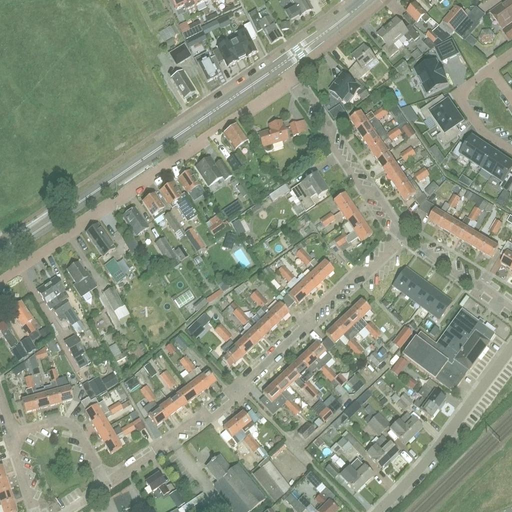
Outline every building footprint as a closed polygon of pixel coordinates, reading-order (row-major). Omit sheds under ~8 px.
[(168,0),(165,0),(157,4),(162,13),(172,7),(168,0)] [(180,0),(169,0),(175,10),(183,6),(180,0)] [(180,0),(183,6),(185,10),(194,6),(191,0),(180,0)] [(289,22),(299,16),(299,17),(310,11),(313,9),(307,0),(306,0),(305,1),(304,0),(289,0),(293,7),(284,11),(289,22)] [(511,0),(510,0),(509,1),(508,0),(506,0),(490,12),(502,30),(511,22),(511,0)] [(430,20),(426,15),(426,14),(415,4),(406,12),(417,23),(421,19),(426,24),(430,20)] [(454,33),(468,17),(456,7),(439,27),(451,37),(454,33)] [(256,10),(249,15),(258,32),(262,30),(271,44),(281,38),(271,21),(264,11),(258,15),(256,10)] [(458,37),(463,40),(470,32),(476,25),(472,21),(468,17),(454,33),(458,37)] [(390,23),(387,26),(399,40),(403,36),(409,42),(412,40),(414,42),(420,37),(410,26),(405,30),(396,19),(391,23),(390,23)] [(173,21),(161,28),(167,38),(179,31),(173,21)] [(110,22),(97,29),(101,34),(113,27),(110,22)] [(4,26),(0,28),(0,41),(9,36),(4,26)] [(399,40),(387,26),(382,30),(383,30),(377,35),(386,45),(381,49),(389,59),(404,46),(398,40),(399,40)] [(489,30),(481,31),(478,38),(483,45),(491,44),(494,36),(489,30)] [(434,34),(431,31),(428,34),(425,36),(428,38),(433,43),(434,42),(438,38),(434,34)] [(257,53),(247,33),(236,39),(245,58),(246,59),(257,53)] [(9,36),(0,41),(0,53),(15,45),(9,36)] [(102,36),(85,47),(91,56),(108,46),(102,36)] [(433,43),(428,38),(423,43),(430,50),(435,46),(433,43)] [(237,62),(245,58),(236,39),(228,43),(237,62)] [(441,46),(442,48),(447,60),(458,54),(452,41),(443,45),(441,46)] [(226,68),(237,63),(237,62),(228,43),(217,48),(217,50),(212,52),(218,64),(223,61),(226,68)] [(168,54),(176,67),(192,57),(184,44),(168,54)] [(15,45),(0,53),(0,58),(4,65),(21,55),(15,45)] [(108,46),(91,56),(96,66),(113,56),(108,46)] [(370,71),(366,67),(375,60),(364,46),(352,56),(357,63),(348,72),(363,87),(365,85),(360,79),(370,71)] [(154,53),(160,63),(166,59),(160,49),(154,53)] [(208,60),(207,57),(204,52),(202,53),(203,55),(194,60),(197,66),(206,83),(218,77),(209,60),(208,60)] [(113,56),(96,66),(102,75),(119,65),(113,56)] [(399,74),(408,67),(403,60),(394,68),(399,74)] [(420,73),(417,75),(422,86),(428,84),(432,92),(447,84),(436,61),(418,69),(420,73)] [(119,65),(102,75),(108,85),(125,75),(119,65)] [(150,70),(144,73),(151,84),(157,81),(150,70)] [(167,79),(181,101),(196,92),(182,70),(167,79)] [(45,73),(28,83),(34,93),(51,82),(45,73)] [(339,98),(342,100),(348,92),(353,96),(360,88),(343,75),(330,91),(333,93),(331,96),(337,100),(339,98)] [(127,77),(116,83),(119,88),(130,82),(127,77)] [(51,82),(34,93),(39,102),(56,92),(51,82)] [(130,82),(119,88),(122,94),(133,88),(130,82)] [(354,96),(359,103),(369,96),(364,89),(354,96)] [(56,92),(39,102),(45,111),(62,101),(56,92)] [(374,104),(384,97),(381,92),(372,98),(373,99),(372,100),(374,104)] [(150,94),(139,102),(152,120),(162,113),(150,94)] [(62,101),(45,111),(51,121),(63,114),(64,113),(68,111),(62,101)] [(436,126),(455,112),(454,110),(456,109),(451,103),(450,104),(448,101),(438,109),(433,102),(420,112),(426,121),(430,118),(436,126)] [(139,102),(129,109),(141,127),(152,120),(139,102)] [(388,114),(384,107),(379,111),(380,113),(379,113),(381,116),(382,118),(388,114)] [(411,112),(408,107),(400,109),(405,116),(411,112)] [(361,113),(350,120),(356,129),(374,117),(376,120),(377,121),(382,118),(381,116),(379,113),(380,113),(379,111),(373,115),(371,113),(364,118),(361,113)] [(457,114),(455,112),(436,126),(441,134),(437,137),(444,147),(458,137),(453,130),(463,123),(461,121),(463,120),(458,113),(457,114)] [(63,114),(53,120),(56,125),(67,119),(64,113),(63,114)] [(363,140),(382,127),(377,121),(376,120),(374,117),(356,129),(363,140)] [(67,119),(56,125),(59,131),(70,125),(67,119)] [(273,148),(272,144),(287,139),(283,127),(282,128),(280,122),(269,126),(271,131),(258,135),(262,147),(263,147),(264,151),(265,152),(268,153),(271,152),(272,151),(273,150),(273,148)] [(300,135),(296,123),(289,125),(292,137),(300,135)] [(408,125),(402,130),(404,133),(409,140),(415,136),(412,130),(408,125)] [(236,126),(223,135),(235,151),(247,142),(236,126)] [(3,127),(0,129),(0,144),(10,135),(3,127)] [(382,127),(363,140),(370,150),(375,146),(381,143),(388,138),(389,139),(390,140),(391,142),(396,139),(393,134),(394,134),(393,131),(387,135),(382,127)] [(397,128),(393,131),(394,134),(393,134),(396,139),(402,135),(401,134),(399,131),(397,128)] [(10,135),(0,144),(0,153),(3,157),(10,150),(11,150),(18,144),(10,135)] [(88,135),(77,142),(89,160),(100,153),(88,135)] [(389,139),(388,138),(381,143),(375,146),(370,150),(377,160),(393,149),(390,146),(393,144),(391,142),(390,140),(389,139)] [(461,156),(471,163),(483,145),(472,138),(466,147),(460,143),(452,155),(459,159),(461,156)] [(11,150),(10,150),(15,155),(24,147),(20,142),(11,150)] [(77,142),(66,149),(71,156),(79,168),(89,160),(77,142)] [(64,145),(58,149),(65,160),(71,156),(66,149),(64,145)] [(483,145),(471,163),(481,170),(493,152),(483,145)] [(24,147),(15,155),(19,161),(29,152),(24,147)] [(412,148),(406,151),(408,154),(407,155),(409,158),(404,161),(405,162),(416,155),(412,148)] [(393,149),(377,160),(383,170),(395,163),(389,154),(393,151),(393,149)] [(52,150),(46,154),(49,158),(53,165),(59,161),(52,150)] [(317,161),(326,156),(324,151),(315,157),(317,161)] [(408,154),(406,151),(401,155),(404,161),(409,158),(407,155),(408,154)] [(492,177),(504,159),(493,152),(481,170),(492,177)] [(245,165),(237,154),(226,161),(234,172),(245,165)] [(441,155),(435,160),(440,166),(444,160),(441,155)] [(49,158),(38,165),(51,184),(61,176),(53,165),(49,158)] [(197,166),(196,168),(208,187),(222,177),(225,181),(231,176),(224,166),(218,170),(215,165),(210,158),(203,163),(202,161),(197,164),(197,166)] [(511,170),(511,164),(504,159),(492,177),(502,183),(499,187),(507,193),(511,184),(511,175),(509,174),(511,170)] [(402,173),(395,163),(383,170),(390,181),(402,173)] [(38,165),(28,173),(40,191),(51,184),(38,165)] [(423,179),(418,182),(419,183),(430,176),(425,169),(420,172),(422,175),(421,176),(423,179)] [(182,177),(178,179),(187,194),(189,197),(195,193),(198,196),(204,192),(190,172),(188,173),(187,170),(181,174),(182,177)] [(422,175),(420,172),(414,176),(418,182),(423,179),(421,176),(422,175)] [(409,184),(402,173),(390,181),(398,192),(409,184)] [(310,199),(316,195),(317,198),(327,192),(316,175),(301,185),(291,192),(305,213),(315,206),(310,199)] [(461,177),(458,182),(463,186),(467,180),(461,177)] [(238,185),(234,179),(230,183),(233,188),(238,185)] [(398,192),(405,202),(413,196),(416,200),(422,195),(413,181),(409,184),(398,192)] [(184,194),(181,196),(172,183),(160,192),(169,205),(169,206),(171,209),(176,206),(187,223),(198,216),(192,206),(188,201),(184,194)] [(285,185),(269,196),(273,202),(280,197),(281,198),(289,192),(285,185)] [(247,195),(240,186),(235,189),(237,192),(236,193),(241,199),(247,195)] [(464,198),(469,201),(473,194),(467,192),(464,198)] [(340,212),(351,205),(344,194),(333,202),(340,212)] [(163,209),(154,195),(142,203),(151,217),(154,221),(164,214),(163,209)] [(453,196),(450,200),(454,202),(453,203),(456,205),(460,200),(455,197),(453,196)] [(454,202),(450,200),(448,205),(445,204),(440,213),(436,210),(437,208),(431,205),(425,214),(431,217),(428,221),(439,228),(450,208),(453,210),(456,205),(453,203),(454,202)] [(475,208),(472,213),(475,215),(474,216),(478,218),(481,212),(483,212),(488,205),(486,204),(487,203),(483,201),(478,210),(475,208)] [(253,213),(260,208),(258,205),(251,210),(253,213)] [(351,205),(340,212),(347,222),(358,215),(351,205)] [(235,215),(229,207),(221,212),(227,220),(235,215)] [(149,229),(143,222),(135,208),(122,217),(131,230),(136,237),(149,229)] [(449,234),(456,222),(451,220),(456,212),(453,210),(450,208),(439,228),(449,234)] [(163,217),(175,234),(181,230),(170,213),(163,217)] [(456,222),(449,234),(460,240),(471,221),(475,223),(478,218),(474,216),(475,215),(472,213),(468,219),(465,218),(461,225),(456,222)] [(322,225),(333,217),(330,214),(320,221),(322,225)] [(365,225),(358,215),(347,222),(353,232),(365,225)] [(225,229),(216,216),(209,222),(212,226),(207,230),(212,237),(213,237),(215,239),(225,232),(223,230),(225,229)] [(335,221),(333,217),(322,225),(324,228),(335,221)] [(496,221),(495,221),(493,225),(496,227),(495,229),(499,231),(503,225),(499,223),(499,222),(496,220),(496,221)] [(471,221),(460,240),(470,246),(477,235),(473,232),(477,224),(475,223),(471,221)] [(156,233),(164,230),(161,222),(153,224),(156,233)] [(97,224),(85,233),(103,258),(115,249),(97,224)] [(346,237),(330,248),(337,256),(342,252),(338,249),(346,243),(348,245),(357,238),(361,243),(372,236),(365,225),(353,232),(354,233),(346,237)] [(496,227),(493,225),(489,232),(496,236),(499,231),(495,229),(496,227)] [(191,229),(184,234),(190,243),(197,238),(191,229)] [(236,237),(227,234),(222,248),(231,251),(236,237)] [(330,248),(346,237),(344,234),(328,245),(330,248)] [(483,238),(477,235),(470,246),(481,253),(488,241),(490,238),(488,236),(487,239),(484,237),(483,238)] [(124,242),(131,254),(140,249),(132,237),(124,242)] [(176,254),(173,250),(172,250),(164,238),(154,244),(167,264),(176,258),(174,255),(175,254),(176,254)] [(499,248),(488,241),(481,253),(492,259),(499,248)] [(511,249),(510,248),(511,245),(508,243),(500,255),(504,258),(500,264),(511,270),(511,268),(511,249)] [(295,249),(309,264),(312,267),(324,280),(333,272),(324,262),(320,266),(314,260),(312,261),(301,250),(303,248),(301,245),(295,249)] [(176,254),(175,254),(180,262),(188,257),(182,247),(175,252),(173,249),(173,250),(176,254)] [(309,264),(295,249),(291,253),(294,256),(295,256),(306,267),(309,264),(312,267),(307,271),(311,275),(306,279),(315,289),(324,280),(312,267),(309,264)] [(112,260),(103,266),(116,284),(125,278),(112,260)] [(315,289),(306,279),(302,283),(298,279),(297,281),(283,267),(284,266),(278,261),(275,264),(278,267),(306,297),(315,289)] [(86,270),(84,272),(78,263),(67,271),(76,284),(72,286),(80,299),(98,287),(86,270)] [(306,297),(278,267),(275,269),(277,272),(288,284),(286,286),(292,292),(288,296),(287,295),(283,299),(290,307),(295,303),(297,306),(306,297)] [(402,291),(403,291),(414,275),(408,271),(407,272),(405,270),(406,269),(405,268),(391,287),(392,287),(394,288),(398,291),(399,289),(402,291)] [(409,299),(410,300),(423,283),(420,281),(421,280),(414,275),(403,291),(401,294),(403,292),(407,294),(405,296),(409,299)] [(55,278),(47,284),(66,318),(72,328),(71,326),(79,321),(66,301),(69,299),(64,292),(55,278)] [(423,283),(410,300),(412,302),(416,304),(417,302),(421,305),(419,307),(420,307),(421,305),(433,289),(426,284),(425,285),(423,283)] [(60,322),(66,318),(47,284),(36,291),(50,311),(52,310),(60,322)] [(183,304),(198,293),(192,284),(177,295),(183,304)] [(223,293),(229,288),(227,285),(220,289),(223,293)] [(124,307),(113,287),(102,293),(113,313),(124,307)] [(427,313),(429,314),(442,297),(439,295),(440,294),(433,289),(421,305),(425,308),(424,310),(427,312),(427,313)] [(255,303),(262,297),(256,292),(250,298),(255,303)] [(279,304),(270,313),(279,322),(289,314),(286,311),(290,307),(283,299),(279,295),(275,299),(279,304)] [(264,315),(259,319),(261,321),(270,331),(279,322),(270,313),(264,307),(268,304),(262,297),(255,303),(261,310),(260,311),(264,315)] [(442,297),(429,314),(431,315),(434,318),(436,316),(439,318),(438,321),(440,319),(452,303),(451,302),(445,298),(444,299),(442,297)] [(198,312),(207,303),(203,298),(193,307),(198,312)] [(252,315),(258,311),(250,301),(245,305),(252,315)] [(361,301),(352,309),(361,319),(370,311),(361,301)] [(237,320),(244,314),(238,308),(239,307),(234,302),(230,307),(235,312),(232,314),(237,320)] [(33,321),(29,316),(21,303),(10,310),(18,323),(27,337),(35,332),(30,323),(33,321)] [(230,307),(230,306),(225,310),(230,316),(232,314),(235,312),(230,307)] [(352,309),(343,318),(352,328),(358,334),(363,340),(369,334),(364,329),(367,326),(367,325),(361,319),(352,309)] [(461,310),(445,331),(436,345),(420,333),(415,339),(415,338),(401,356),(434,381),(452,394),(465,376),(468,372),(490,343),(490,342),(495,334),(470,316),(461,310)] [(246,326),(242,329),(244,331),(240,335),(243,338),(253,348),(262,339),(252,330),(246,323),(249,320),(244,314),(237,320),(243,326),(245,325),(246,326)] [(0,336),(2,335),(11,349),(17,345),(9,331),(12,328),(5,318),(1,320),(0,319),(0,336)] [(343,318),(334,326),(343,336),(349,343),(352,340),(358,334),(352,328),(343,318)] [(257,325),(250,319),(249,320),(246,323),(252,330),(262,339),(270,331),(261,321),(257,325)] [(84,329),(79,321),(71,326),(72,328),(76,334),(84,329)] [(196,322),(187,330),(194,338),(203,329),(202,328),(196,322)] [(367,326),(364,329),(369,334),(372,331),(373,332),(376,330),(370,323),(367,325),(367,326)] [(220,336),(226,331),(220,325),(215,331),(220,336)] [(334,326),(325,335),(333,344),(331,347),(338,354),(347,346),(349,343),(343,336),(334,326)] [(398,336),(392,344),(396,346),(399,349),(405,341),(412,333),(408,331),(405,328),(398,336)] [(372,331),(369,334),(375,340),(381,335),(376,330),(373,332),(372,331)] [(232,337),(226,331),(220,336),(226,343),(232,337)] [(173,340),(184,352),(190,346),(179,335),(173,340)] [(85,354),(76,338),(65,344),(79,369),(87,364),(82,356),(85,354)] [(243,338),(235,346),(244,356),(253,348),(243,338)] [(349,343),(347,346),(352,351),(355,349),(356,350),(358,347),(352,340),(349,343)] [(28,341),(22,345),(27,354),(26,354),(27,355),(35,350),(28,341)] [(46,344),(52,356),(59,352),(53,341),(46,344)] [(244,356),(229,341),(221,350),(226,355),(221,360),(227,366),(232,362),(235,365),(244,356)] [(316,343),(307,352),(322,368),(319,371),(325,377),(331,371),(326,366),(328,365),(321,357),(325,353),(316,343)] [(115,344),(108,348),(118,368),(128,362),(124,354),(121,356),(115,344)] [(176,352),(170,344),(165,348),(171,356),(176,352)] [(355,349),(352,351),(357,357),(363,352),(358,347),(356,350),(355,349)] [(48,357),(45,348),(34,355),(36,360),(48,357)] [(322,368),(307,352),(298,360),(307,370),(311,366),(317,372),(322,368)] [(383,362),(374,352),(368,358),(376,368),(383,362)] [(36,360),(34,355),(29,359),(31,366),(37,365),(36,360)] [(100,363),(95,355),(90,357),(95,366),(100,363)] [(108,357),(100,361),(105,370),(112,365),(108,357)] [(186,357),(179,362),(184,369),(184,368),(191,364),(186,357)] [(395,365),(390,371),(397,376),(402,370),(405,366),(407,363),(400,358),(398,361),(395,365)] [(298,360),(289,369),(304,385),(302,387),(303,389),(307,393),(313,388),(307,382),(310,380),(307,377),(311,374),(307,370),(298,360)] [(24,363),(11,371),(16,377),(26,370),(24,363)] [(148,364),(144,368),(148,374),(153,370),(148,364)] [(184,368),(184,369),(188,374),(182,379),(188,387),(196,398),(206,390),(192,373),(195,370),(191,364),(184,368)] [(197,369),(195,370),(192,373),(206,390),(215,383),(207,372),(203,376),(197,369)] [(304,385),(289,369),(280,377),(289,387),(293,383),(301,391),(303,389),(302,387),(304,385)] [(336,377),(331,371),(325,377),(331,383),(334,380),(336,377)] [(164,383),(171,378),(166,372),(159,377),(164,383)] [(339,375),(336,377),(334,380),(341,388),(346,383),(339,375)] [(61,404),(55,383),(59,381),(57,376),(53,377),(53,376),(49,377),(51,382),(50,383),(51,386),(44,388),(44,389),(49,407),(61,404)] [(107,392),(97,377),(87,383),(96,399),(107,392)] [(113,385),(109,377),(101,381),(106,389),(113,385)] [(289,387),(280,377),(271,385),(287,402),(284,404),(284,405),(289,410),(295,405),(293,402),(296,399),(292,396),(291,397),(285,391),(289,387)] [(125,384),(130,391),(139,385),(133,378),(125,384)] [(176,385),(171,378),(164,383),(169,390),(176,385)] [(413,381),(412,383),(407,379),(404,384),(412,390),(416,383),(413,381)] [(25,391),(28,399),(21,401),(25,414),(37,410),(32,393),(31,389),(34,388),(33,383),(30,384),(29,382),(26,383),(28,390),(25,391)] [(360,382),(351,390),(355,394),(364,386),(360,382)] [(324,389),(331,394),(335,389),(327,383),(324,389)] [(287,402),(271,385),(262,394),(265,397),(259,402),(272,416),(284,405),(284,404),(287,402)] [(438,410),(445,400),(434,392),(424,385),(417,394),(422,398),(438,410)] [(145,398),(151,393),(146,386),(143,389),(140,391),(145,398)] [(57,391),(61,404),(73,400),(69,387),(57,391)] [(196,398),(188,387),(178,394),(186,405),(196,398)] [(319,394),(313,388),(307,393),(313,400),(319,394)] [(37,410),(49,407),(44,389),(32,393),(37,410)] [(151,393),(145,398),(150,404),(147,406),(153,413),(148,417),(156,427),(166,420),(156,406),(153,402),(156,400),(151,393)] [(402,393),(398,397),(408,408),(413,403),(404,394),(404,395),(402,393)] [(178,394),(168,402),(176,412),(186,405),(178,394)] [(408,408),(398,397),(395,394),(390,399),(403,412),(408,408)] [(355,403),(360,408),(366,402),(361,397),(355,403)] [(89,398),(88,398),(80,403),(86,412),(85,413),(91,423),(103,417),(103,416),(105,415),(109,413),(108,413),(102,402),(98,405),(95,399),(94,399),(91,401),(89,398)] [(438,410),(422,398),(419,403),(416,401),(412,406),(420,411),(431,419),(438,410)] [(110,412),(108,413),(109,413),(105,415),(107,419),(122,410),(123,411),(132,405),(129,401),(127,403),(127,402),(121,406),(119,403),(114,406),(116,409),(115,409),(117,412),(112,415),(110,412)] [(160,402),(156,406),(166,420),(176,412),(168,402),(163,405),(160,402)] [(320,402),(312,410),(316,415),(324,423),(333,415),(328,410),(325,407),(323,405),(320,402)] [(114,406),(119,403),(118,403),(108,409),(110,412),(112,415),(117,412),(115,409),(116,409),(114,406)] [(336,403),(328,410),(333,415),(333,416),(341,408),(336,403)] [(295,405),(289,410),(295,416),(301,411),(295,405)] [(369,416),(373,420),(377,415),(369,406),(364,411),(369,416)] [(138,417),(135,412),(130,415),(133,420),(138,417)] [(248,432),(254,427),(243,413),(233,421),(247,438),(243,441),(248,447),(255,442),(249,435),(250,434),(248,432)] [(267,423),(258,413),(255,416),(258,421),(259,422),(260,422),(263,425),(267,423)] [(407,413),(398,421),(398,422),(413,438),(422,429),(413,419),(407,413)] [(377,415),(373,420),(384,432),(388,428),(395,436),(405,446),(413,438),(398,422),(398,421),(396,419),(390,426),(378,414),(377,415)] [(109,427),(103,417),(91,423),(97,434),(109,427)] [(314,423),(318,428),(323,424),(319,419),(314,423)] [(384,432),(373,420),(366,426),(378,438),(384,432)] [(243,441),(247,438),(246,437),(241,431),(237,426),(233,421),(223,429),(225,432),(220,436),(232,450),(237,446),(236,446),(240,443),(243,441)] [(142,422),(136,425),(135,426),(139,433),(145,429),(142,422)] [(335,431),(339,427),(335,422),(331,426),(335,431)] [(133,427),(131,424),(127,426),(129,430),(128,430),(129,433),(130,434),(135,431),(133,427)] [(305,441),(315,431),(308,424),(297,434),(305,441)] [(109,427),(97,434),(104,445),(115,438),(123,433),(125,436),(129,433),(128,430),(129,430),(127,426),(120,430),(119,428),(112,432),(109,427)] [(322,441),(327,439),(324,432),(319,434),(322,441)] [(348,434),(343,439),(352,447),(357,443),(348,434)] [(382,437),(374,445),(389,461),(398,453),(388,443),(382,437)] [(115,438),(104,445),(110,455),(122,449),(115,438)] [(323,444),(318,439),(313,443),(318,449),(323,444)] [(343,439),(337,445),(345,454),(352,447),(343,439)] [(255,442),(248,447),(253,453),(256,451),(260,448),(255,442)] [(389,461),(374,445),(365,453),(371,460),(380,469),(389,461)] [(261,450),(260,448),(256,451),(262,458),(267,455),(262,449),(261,450)] [(231,511),(249,511),(250,511),(265,500),(237,465),(231,471),(219,456),(205,467),(217,482),(213,484),(219,492),(217,494),(231,511)] [(357,460),(348,468),(364,485),(373,476),(357,460)] [(253,475),(262,487),(275,503),(287,492),(291,489),(269,462),(253,475)] [(324,471),(333,480),(340,473),(331,464),(324,471)] [(364,485),(348,468),(340,476),(356,493),(364,485)] [(319,481),(310,472),(304,478),(316,489),(321,484),(319,481)] [(144,490),(148,495),(158,488),(163,496),(170,492),(158,475),(145,483),(148,487),(144,490)] [(0,493),(9,490),(11,489),(9,483),(7,484),(6,478),(0,480),(0,493)] [(320,494),(314,500),(320,506),(316,511),(336,511),(337,511),(329,502),(334,497),(325,489),(320,494)] [(13,502),(9,490),(0,493),(0,504),(0,506),(13,502)] [(284,501),(295,511),(302,511),(305,510),(288,492),(280,500),(283,502),(284,501)] [(183,502),(178,493),(172,497),(178,506),(183,502)] [(184,511),(186,511),(206,499),(202,494),(181,508),(184,511)] [(297,501),(305,510),(310,505),(302,496),(297,501)] [(16,511),(13,502),(0,506),(2,511),(16,511)]
